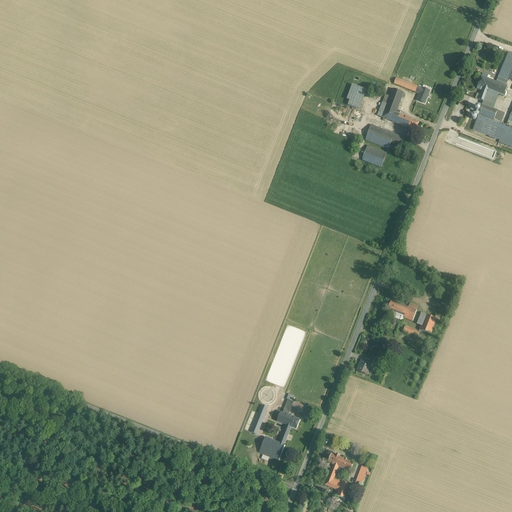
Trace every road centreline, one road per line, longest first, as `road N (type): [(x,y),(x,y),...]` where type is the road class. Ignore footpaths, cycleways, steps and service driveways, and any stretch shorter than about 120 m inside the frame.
road 1 (unclassified): [(295,488),(487,0)]
road 2 (track): [(295,488),(0,368)]
